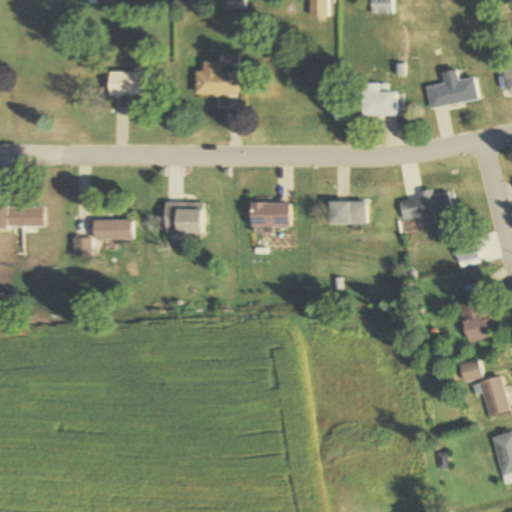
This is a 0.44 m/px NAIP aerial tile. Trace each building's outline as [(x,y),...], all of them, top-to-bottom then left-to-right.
[(226,0),(226,10),(243,10),(243,0),(226,0)] [(328,0),(310,0),(310,17),(328,17),(328,0)] [(371,0),(372,15),(394,15),(394,0),(371,0)] [(196,72),(196,95),(238,95),(238,72),(221,72),(221,62),(204,62),(204,72),(196,72)] [(511,92),(511,68),(501,70),(504,94),(511,92)] [(475,78),(460,81),(458,70),(443,72),(445,84),(426,87),(430,109),(479,102),(475,78)] [(110,96),(144,96),(144,73),(110,73),(110,96)] [(362,117),(396,117),(396,93),(379,93),(379,84),(362,84),(362,117)] [(435,226),(434,216),(450,214),(448,193),(399,199),(402,221),(417,219),(418,228),(435,226)] [(329,226),(367,226),(367,202),(329,202),(329,226)] [(203,235),(203,204),(165,204),(165,235),(203,235)] [(289,228),(289,204),(251,204),(251,228),(289,228)] [(48,228),(48,206),(7,206),(7,228),(48,228)] [(75,240),(76,259),(94,259),(94,244),(133,244),(133,221),(94,221),(94,239),(75,240)] [(479,259),(473,237),(452,243),(458,265),(479,259)] [(460,305),(469,343),(490,338),(481,300),(460,305)] [(484,378),(479,360),(460,365),(465,383),(484,378)] [(488,417),(509,412),(501,377),(480,382),(488,417)] [(511,433),(493,438),(503,485),(511,483),(511,433)]
